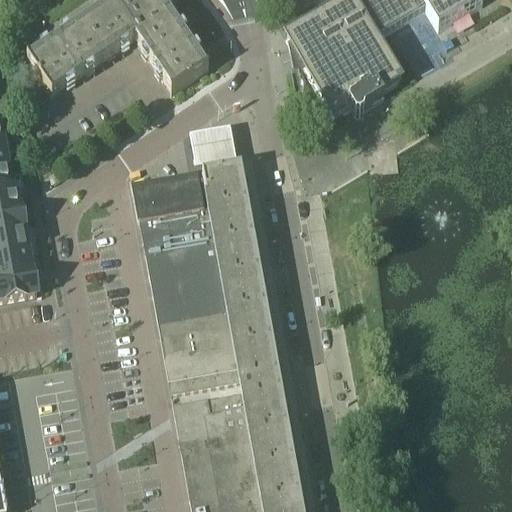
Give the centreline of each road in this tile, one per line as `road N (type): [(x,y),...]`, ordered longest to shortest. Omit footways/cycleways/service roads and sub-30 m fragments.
road 1 (residential): [(111,511),(61,229),(77,204),(252,76)]
road 2 (residential): [(341,511),(252,76)]
